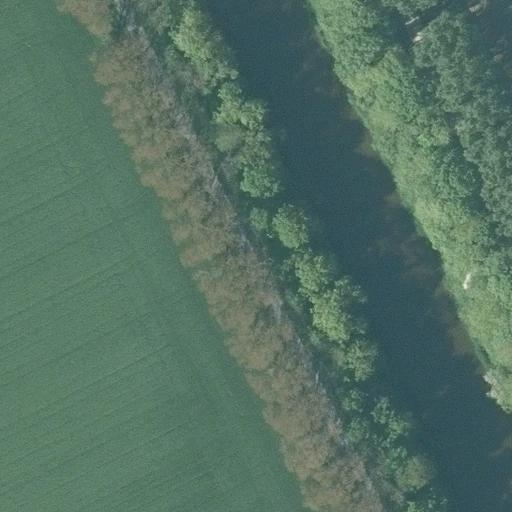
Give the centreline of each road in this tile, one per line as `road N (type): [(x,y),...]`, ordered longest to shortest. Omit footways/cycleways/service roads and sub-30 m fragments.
road 1 (unclassified): [(377,511),(118,0)]
road 2 (unclassified): [(511,225),(398,0)]
